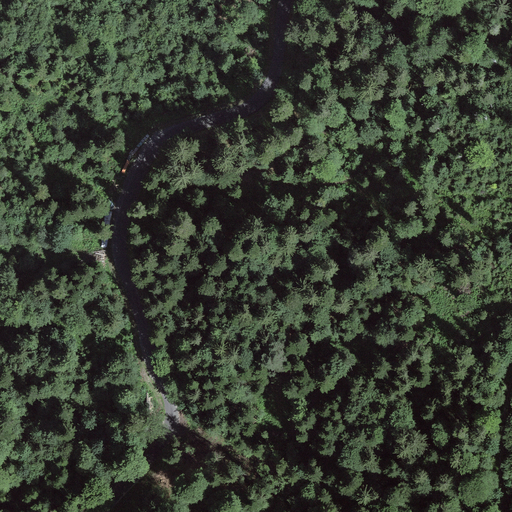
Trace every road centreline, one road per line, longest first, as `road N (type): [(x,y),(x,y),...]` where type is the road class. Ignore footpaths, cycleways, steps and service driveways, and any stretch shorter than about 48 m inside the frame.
road 1 (unclassified): [(285,0),(274,81),(264,99),(164,137),(130,193),(118,245),(173,424),(101,511)]
road 2 (track): [(511,389),(502,511)]
